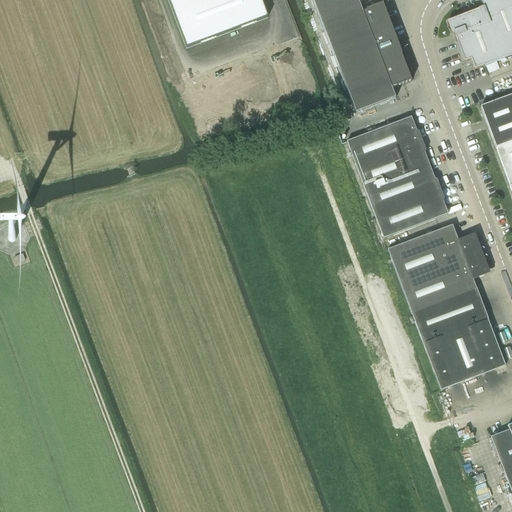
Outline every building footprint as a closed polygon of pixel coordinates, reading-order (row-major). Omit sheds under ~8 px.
[(258,0),(168,0),(187,50),(266,20),(258,0)] [(311,0),(322,29),(362,14),(362,13),(356,0),(311,0)] [(511,0),(479,0),(483,9),(447,22),(451,34),(453,33),(456,43),(457,43),(464,62),(463,62),(464,63),(471,60),(474,70),(473,70),(474,71),(511,56),(511,0)] [(362,14),(322,29),(355,115),(395,100),(391,89),(395,88),(411,82),(411,81),(411,82),(398,47),(396,48),(395,47),(398,46),(396,41),(393,42),(393,41),(395,40),(381,5),(362,13),(362,14)] [(511,97),(480,110),(495,150),(496,150),(510,187),(509,187),(511,195),(511,97)] [(346,143),(383,240),(447,216),(443,203),(444,200),(436,181),(434,180),(424,155),(425,152),(418,133),(416,132),(411,119),(346,143)] [(411,315),(476,291),(471,278),(485,273),(479,259),(480,257),(480,256),(479,255),(477,254),(472,240),(459,245),(452,227),(387,251),(411,315)] [(10,256),(12,263),(21,260),(18,253),(10,256)] [(476,291),(411,315),(440,392),(505,367),(476,291)] [(511,511),(511,424),(507,427),(509,431),(490,438),(511,496),(511,511)] [(471,492),(482,492),(481,484),(471,484),(471,492)]
